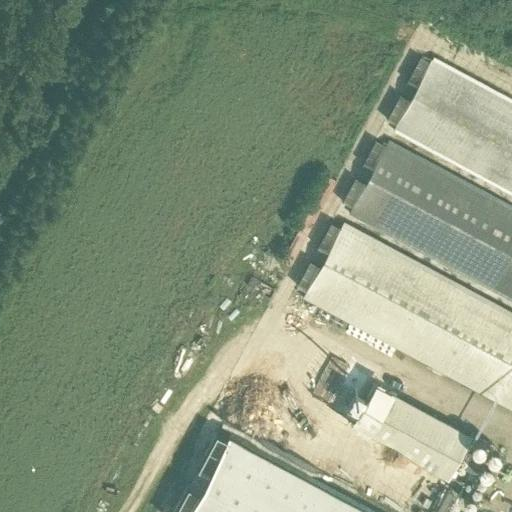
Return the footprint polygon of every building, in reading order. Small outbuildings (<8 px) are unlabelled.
[(511,189),(511,104),(431,61),(395,127),(511,189)] [(511,211),(386,143),(351,209),(511,295),(511,211)] [(511,318),(341,226),(306,292),(511,403),(511,318)] [(219,296),(270,320),(276,308),(282,296),(231,272),(226,283),(219,296)] [(354,427),(457,473),(478,425),(375,380),(354,427)] [(389,511),(233,424),(180,511),(389,511)] [(483,479),(467,485),(473,502),(489,496),(483,479)] [(447,509),(446,511),(463,511),(463,510),(453,510),(453,498),(427,498),(427,509),(447,509)]
